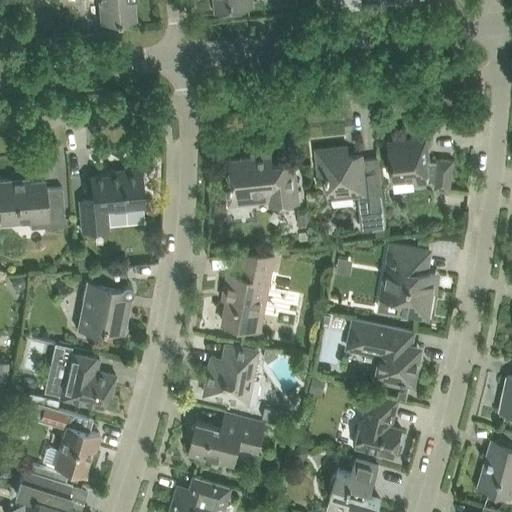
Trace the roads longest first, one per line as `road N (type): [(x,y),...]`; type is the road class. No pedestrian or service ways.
road 1 (residential): [(500,75),(488,246),(420,511)]
road 2 (residential): [(186,107),(175,307),(121,511)]
road 3 (tertiary): [(181,58),(497,28)]
road 4 (residential): [(186,107),(500,75)]
road 5 (residential): [(0,128),(186,107)]
road 6 (tertiary): [(0,85),(181,58)]
